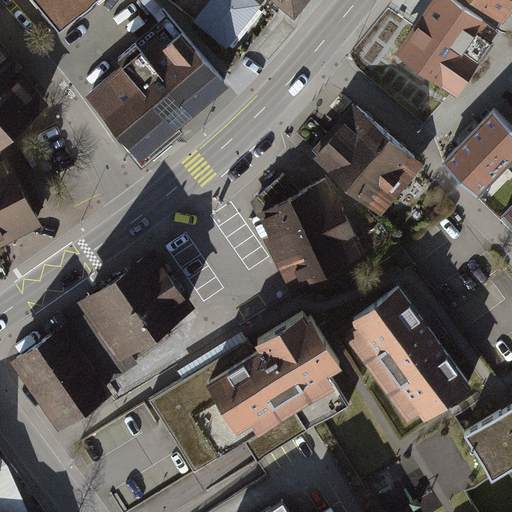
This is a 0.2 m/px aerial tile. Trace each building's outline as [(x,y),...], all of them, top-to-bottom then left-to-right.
[(89,0),(36,0),(58,26),(89,0)] [(263,3),(259,0),(208,0),(193,19),(227,47),(263,3)] [(281,0),(296,12),(305,0),(281,0)] [(455,0),(431,0),(394,51),(436,82),(440,76),(457,88),(477,61),(462,50),(483,21),(455,0)] [(511,0),(478,0),(503,18),(511,5),(511,0)] [(122,60),(177,126),(230,82),(182,25),(163,42),(155,33),(122,60)] [(0,79),(18,64),(22,61),(0,36),(0,79)] [(85,91),(141,157),(177,126),(122,60),(85,91)] [(0,141),(49,99),(18,64),(0,79),(0,141)] [(425,162),(355,98),(342,112),(347,117),(314,152),(379,212),(381,214),(425,162)] [(501,168),(511,156),(511,126),(490,106),(464,134),(501,168)] [(475,196),(501,168),(464,134),(439,162),(475,196)] [(0,158),(0,243),(42,222),(7,155),(0,158)] [(329,269),(292,192),(300,188),(285,169),(250,200),(257,213),(259,212),(269,233),(264,235),(290,288),(329,269)] [(300,188),(292,192),(329,269),(367,251),(329,174),(300,188)] [(511,201),(500,214),(511,224),(511,201)] [(196,303),(155,243),(78,296),(87,310),(118,356),(130,348),(196,303)] [(400,282),(352,318),(358,326),(346,334),(409,418),(420,409),(426,417),(475,382),(400,282)] [(76,318),(67,324),(107,382),(116,375),(138,360),(130,348),(118,356),(87,310),(76,318)] [(242,342),(150,399),(171,434),(194,470),(195,471),(294,410),(306,431),(349,405),(328,372),(342,364),(312,314),(308,316),(305,311),(251,344),(247,338),(242,342)] [(64,320),(10,356),(58,426),(112,389),(107,382),(67,324),(64,320)] [(511,403),(467,432),(495,475),(511,464),(511,403)] [(31,511),(25,495),(0,503),(0,511),(31,511)] [(287,511),(281,502),(265,511),(287,511)]
